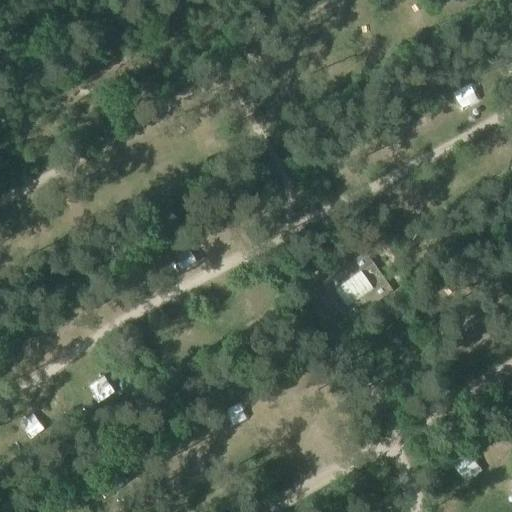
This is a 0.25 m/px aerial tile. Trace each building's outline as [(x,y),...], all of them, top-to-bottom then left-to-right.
[(329,48),(313,58),(323,75),(339,65),(329,48)] [(409,120),(425,112),(417,95),(401,103),(409,120)] [(202,142),(215,137),(209,120),(195,125),(202,142)] [(394,202),(397,211),(417,204),(414,195),(394,202)] [(225,213),(208,215),(209,227),(226,226),(225,213)] [(323,282),(350,320),(392,291),(365,252),(323,282)] [(228,313),(244,305),(237,290),(220,298),(228,313)] [(181,309),(162,316),(171,342),(191,335),(181,309)] [(91,361),(72,368),(83,398),(101,391),(91,361)] [(505,446),(506,417),(486,416),(485,446),(505,446)] [(450,470),(466,458),(454,443),(438,454),(450,470)] [(47,511),(40,497),(19,508),(21,511),(47,511)]
